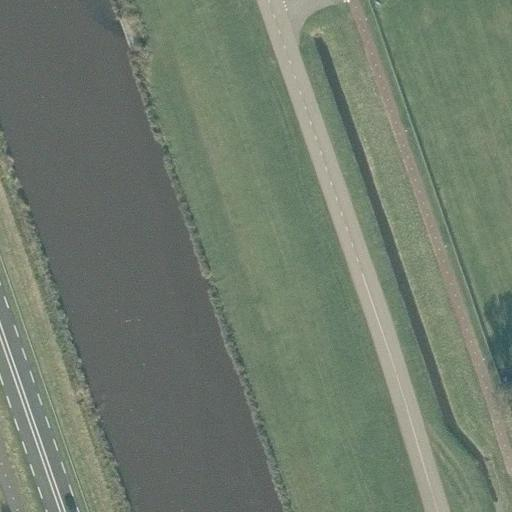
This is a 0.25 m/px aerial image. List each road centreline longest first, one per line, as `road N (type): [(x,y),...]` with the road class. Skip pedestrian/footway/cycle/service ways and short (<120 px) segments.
road 1 (unclassified): [(440,511),(271,0)]
road 2 (primary): [(61,511),(0,331)]
